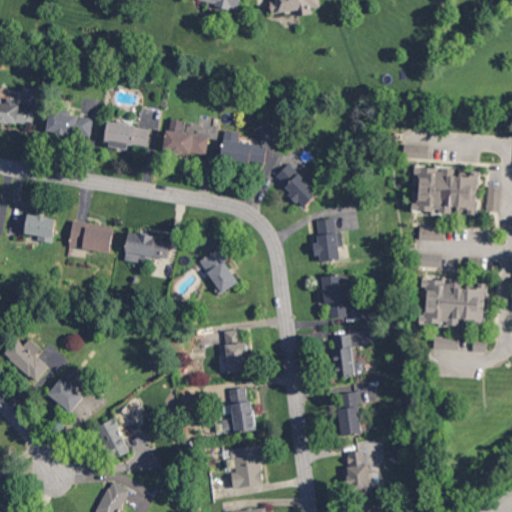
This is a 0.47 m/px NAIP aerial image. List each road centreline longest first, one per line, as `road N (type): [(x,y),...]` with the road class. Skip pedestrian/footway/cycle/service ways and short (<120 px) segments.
road 1 (residential): [(0,159),(230,200),(263,218),(281,251),(314,511)]
road 2 (residential): [(511,230),(507,148),(404,136)]
road 3 (residential): [(511,238),(502,353),(492,361),(438,358)]
